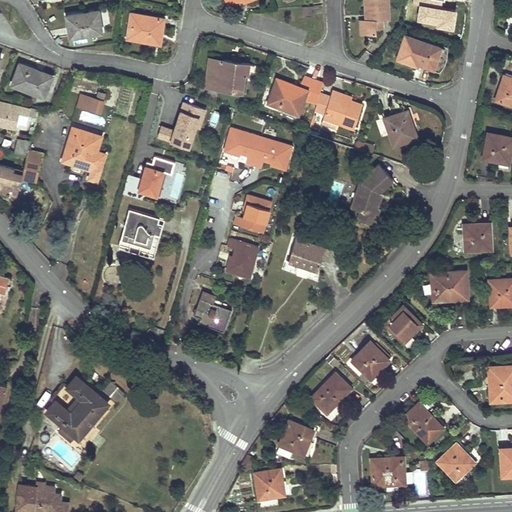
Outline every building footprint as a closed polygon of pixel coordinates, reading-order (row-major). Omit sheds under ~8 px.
[(376,28),(380,28),(383,28),(383,18),(390,18),(388,0),(364,0),(366,19),(362,19),(363,34),(376,34),(376,28)] [(314,16),(313,5),(302,6),(303,17),(314,16)] [(418,23),(454,25),(455,8),(419,6),(418,23)] [(68,25),(69,26),(69,27),(70,27),(72,37),(102,32),(99,10),(71,14),(73,24),(68,25)] [(156,43),(157,36),(158,28),(163,29),(165,18),(131,13),(128,39),(156,43)] [(418,64),(426,66),(433,69),(441,47),(405,35),(398,59),(417,65),(418,64)] [(222,67),(221,78),(219,88),(243,92),(245,73),(248,74),(250,63),(210,57),(209,65),(222,67)] [(45,96),(49,86),(53,75),(20,63),(12,84),(45,96)] [(221,78),(222,67),(209,65),(206,87),(219,88),(221,78)] [(511,104),(511,76),(504,74),(495,99),(511,104)] [(278,106),(279,104),(279,103),(300,110),(308,89),(277,77),(267,102),(278,106)] [(354,128),(362,104),(351,100),(339,96),(340,93),(332,90),(330,97),(320,93),(315,110),(325,113),(323,118),(339,123),(354,128)] [(104,101),(96,98),(95,98),(91,109),(100,112),(102,106),(104,101)] [(182,98),(174,127),(160,123),(156,136),(193,147),(205,105),(182,98)] [(19,118),(19,115),(20,113),(28,115),(29,115),(30,108),(0,100),(0,123),(16,127),(19,118)] [(279,104),(278,106),(298,114),(300,110),(279,103),(279,104)] [(413,125),(408,110),(402,111),(405,118),(408,116),(411,126),(412,125),(413,125)] [(413,125),(412,125),(411,126),(408,116),(405,118),(402,111),(384,118),(394,145),(417,137),(413,125)] [(339,123),(323,118),(321,124),(337,129),(339,123)] [(71,134),(78,136),(80,129),(73,126),(71,134)] [(246,163),(254,165),(262,136),(231,127),(225,151),(234,154),(236,147),(242,149),(240,153),(248,155),(246,163)] [(106,153),(102,152),(98,150),(102,136),(80,129),(78,136),(71,134),(63,161),(92,170),(89,178),(97,180),(106,153)] [(508,163),(511,150),(511,144),(511,137),(488,133),(483,158),(508,163)] [(262,136),(254,165),(262,167),(264,159),(272,161),(273,157),(279,159),(277,165),(286,168),(293,144),(262,136)] [(26,140),(19,138),(17,144),(24,146),(26,140)] [(26,139),(26,140),(24,146),(17,144),(15,152),(27,155),(29,149),(31,140),(26,139)] [(365,143),(356,140),(354,148),(362,151),(365,143)] [(148,153),(156,155),(163,157),(166,147),(151,142),(148,153)] [(375,146),(365,143),(362,151),(372,154),(375,146)] [(29,149),(27,155),(23,170),(21,178),(36,182),(43,153),(29,149)] [(138,183),(146,185),(155,188),(161,164),(145,160),(138,183)] [(384,187),(393,179),(379,163),(360,181),(351,207),(360,210),(358,216),(375,222),(380,207),(377,207),(374,206),(379,191),(384,187)] [(18,192),(21,178),(23,170),(0,164),(0,190),(9,193),(10,190),(18,192)] [(494,176),(495,166),(483,165),(483,175),(494,176)] [(190,199),(193,187),(184,184),(180,196),(190,199)] [(377,207),(384,187),(379,191),(374,206),(377,207)] [(236,215),(234,223),(264,231),(272,200),(248,194),(246,203),(252,204),(251,210),(246,209),(244,217),(236,215)] [(154,256),(159,237),(164,218),(129,208),(119,247),(154,256)] [(473,212),(473,223),(481,223),(481,212),(473,212)] [(491,249),(490,235),(490,222),(481,223),(473,223),(463,223),(465,250),(491,249)] [(259,246),(230,237),(227,245),(235,248),(233,255),(237,256),(235,262),(229,260),(226,270),(250,276),(259,246)] [(325,246),(295,237),(288,261),(297,263),(312,268),(318,270),(325,246)] [(312,268),(297,263),(295,270),(297,274),(306,276),(310,274),(312,268)] [(465,269),(448,271),(431,272),(433,300),(468,297),(465,269)] [(9,277),(0,274),(0,290),(6,292),(9,277)] [(511,277),(489,279),(490,292),(491,305),(511,303),(511,277)] [(218,290),(211,287),(205,285),(195,314),(200,316),(198,322),(224,331),(232,309),(213,302),(218,290)] [(411,339),(412,338),(413,337),(411,334),(421,323),(403,305),(384,323),(407,346),(412,341),(411,339)] [(370,377),(379,368),(388,359),(370,341),(352,360),(370,377)] [(511,399),(511,364),(488,366),(490,401),(511,399)] [(326,411),(338,399),(350,386),(335,371),(311,397),(326,411)] [(68,410),(62,405),(56,401),(48,411),(63,424),(58,431),(71,441),(73,439),(81,445),(125,392),(111,380),(103,390),(91,380),(87,384),(76,376),(68,386),(80,396),(68,410)] [(418,402),(411,409),(403,417),(427,442),(443,427),(418,402)] [(304,453),(308,441),(313,429),(289,419),(279,444),(292,449),(304,453)] [(455,479),(464,470),(474,461),(456,442),(437,460),(455,479)] [(292,449),(279,444),(276,451),(289,457),(292,449)] [(511,475),(511,447),(501,448),(502,476),(511,475)] [(405,482),(404,469),(403,455),(371,457),(372,484),(405,482)] [(284,494),(282,480),(280,467),(254,472),(258,498),(284,494)] [(35,511),(36,511),(42,511),(49,511),(49,508),(58,509),(60,500),(61,493),(54,492),(55,486),(45,485),(43,485),(43,487),(37,486),(28,485),(20,484),(16,511),(24,511),(35,511)] [(67,511),(69,501),(60,500),(58,509),(49,508),(49,511),(67,511)]
